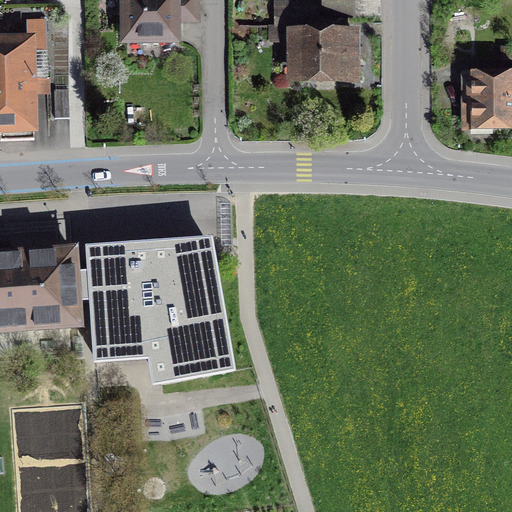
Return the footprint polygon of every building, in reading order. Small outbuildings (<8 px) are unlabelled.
[(178,0),(119,0),(120,50),(178,51),(178,0)] [(183,0),(184,21),(204,21),(203,0),(183,0)] [(355,0),(322,0),(323,21),(356,21),(355,0)] [(310,3),(276,2),(275,27),(309,28),(310,3)] [(359,90),(360,34),(290,34),(290,90),(359,90)] [(35,42),(0,42),(0,140),(37,139),(36,100),(35,42)] [(511,83),(469,85),(471,136),(511,134),(511,83)] [(68,89),(56,89),(55,117),(68,118),(68,89)] [(74,274),(76,303),(93,302),(97,362),(156,358),(160,383),(231,371),(209,244),(89,252),(91,273),(74,274)] [(73,253),(0,258),(0,330),(78,326),(76,303),(74,274),(73,253)]
